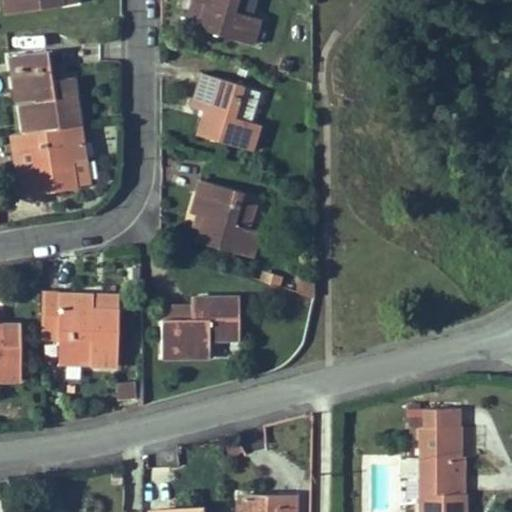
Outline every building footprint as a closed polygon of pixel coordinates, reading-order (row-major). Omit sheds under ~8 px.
[(3,0),(6,13),(62,4),(62,3),(61,0),(3,0)] [(197,26),(205,2),(197,0),(192,0),(185,23),(197,26)] [(260,17),(234,9),(236,0),(197,0),(205,2),(197,26),(252,43),(260,17)] [(80,124),(73,76),(60,78),(52,80),(51,71),(48,50),(9,56),(16,103),(19,103),(34,101),(39,131),(80,124)] [(289,72),(293,62),(283,58),(279,69),(289,72)] [(60,78),(59,70),(51,71),(52,80),(60,78)] [(234,116),(243,86),(243,85),(201,72),(191,105),(204,109),(197,133),(252,150),(260,124),(251,121),(234,116)] [(251,121),(260,91),(243,86),(234,116),(251,121)] [(39,131),(34,101),(19,103),(23,133),(39,131)] [(86,159),(80,124),(39,131),(10,135),(19,194),(76,186),(75,181),(72,161),(85,159),(86,159)] [(88,179),(85,159),(72,161),(75,181),(88,179)] [(248,227),(233,223),(242,191),(200,179),(191,212),(196,214),(204,216),(201,227),(197,240),(251,256),(259,230),(248,227)] [(248,227),(254,206),(239,201),(233,223),(248,227)] [(201,227),(204,216),(196,214),(193,225),(201,227)] [(140,279),(139,266),(130,267),(130,279),(140,279)] [(277,286),(280,278),(264,273),(261,281),(277,286)] [(314,297),(314,277),(300,277),(300,293),(314,297)] [(117,365),(118,308),(93,308),(93,294),(42,293),(41,336),(59,337),(66,337),(66,343),(59,342),(59,363),(90,363),(90,365),(117,365)] [(118,308),(119,295),(93,294),(93,308),(118,308)] [(287,305),(290,298),(281,294),(279,302),(287,305)] [(239,338),(239,296),(191,297),(191,308),(191,317),(161,318),(161,356),(209,356),(209,338),(239,338)] [(191,317),(191,308),(161,309),(161,318),(191,317)] [(0,379),(21,380),(20,322),(0,322),(0,379)] [(135,396),(134,382),(116,384),(118,398),(135,396)] [(421,418),(418,403),(403,405),(406,420),(421,418)] [(459,457),(458,427),(458,426),(457,426),(457,407),(425,408),(426,426),(410,427),(410,439),(420,439),(420,457),(420,477),(419,511),(465,511),(466,493),(465,493),(452,493),(452,457),(459,457)] [(244,451),(237,439),(229,442),(226,446),(229,457),(244,451)] [(398,511),(400,477),(400,457),(368,456),(368,511),(398,511)] [(420,477),(420,457),(400,457),(400,477),(420,477)] [(465,493),(465,457),(459,457),(452,457),(452,493),(465,493)] [(122,484),(121,470),(112,471),(112,485),(122,484)] [(294,511),(295,495),(239,495),(239,511),(294,511)]
